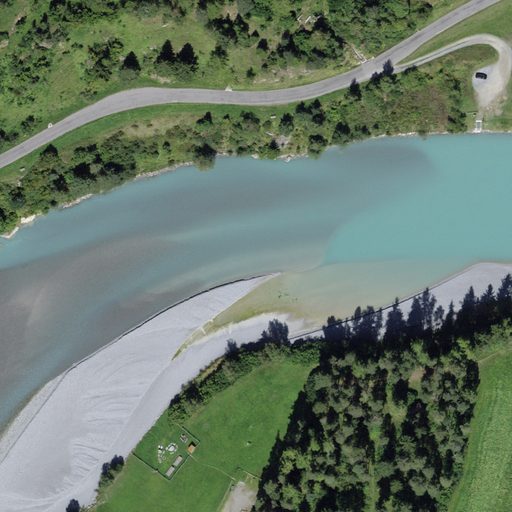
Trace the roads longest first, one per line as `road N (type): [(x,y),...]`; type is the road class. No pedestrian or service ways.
road 1 (unclassified): [(0,169),(119,99),(292,93),(368,70),(485,0)]
road 2 (track): [(368,70),(399,69),(459,43),(495,41),(503,60),(489,99)]
